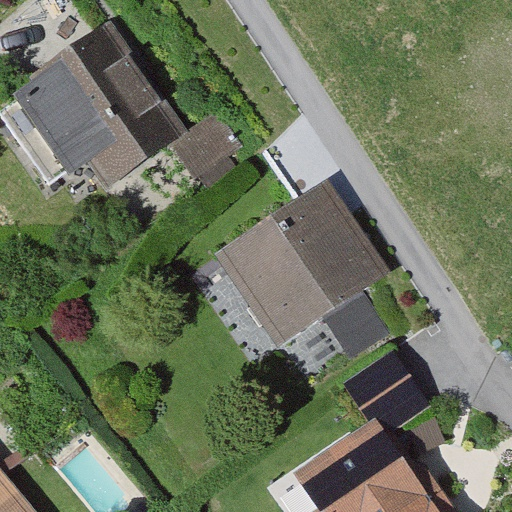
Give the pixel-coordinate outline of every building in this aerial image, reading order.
[(169,137),(98,38),(37,83),(110,185),(167,144),(188,174),(232,142),(208,108),(169,137)] [(381,270),(325,186),(223,254),(279,338),(381,270)] [(427,412),(396,362),(356,387),(386,437),(427,412)] [(424,511),(372,434),(303,481),(324,511),(424,511)] [(0,511),(24,511),(0,481),(0,511)]
